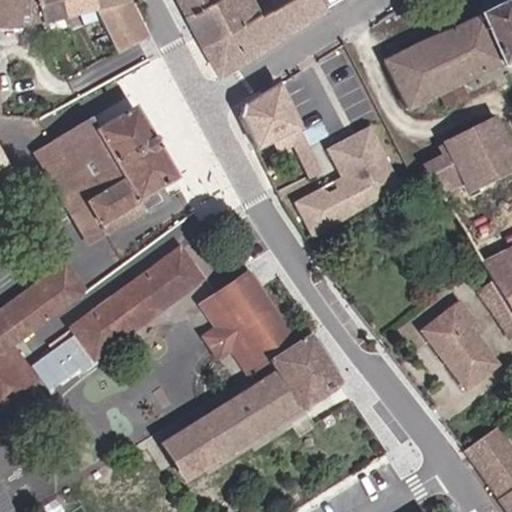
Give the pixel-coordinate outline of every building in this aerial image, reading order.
[(0,0),(0,28),(17,29),(37,24),(30,0),(0,0)] [(30,0),(37,24),(59,18),(54,0),(30,0)] [(54,0),(59,18),(90,10),(85,0),(54,0)] [(142,40),(122,0),(85,0),(90,10),(112,56),(142,40)] [(175,0),(182,12),(209,0),(175,0)] [(209,0),(182,12),(200,48),(258,16),(249,0),(209,0)] [(270,0),(274,8),(258,16),(200,48),(217,77),(323,9),(317,0),(270,0)] [(317,0),(323,9),(336,0),(317,0)] [(511,0),(466,23),(487,69),(496,64),(500,68),(511,62),(511,0)] [(457,85),(487,69),(466,23),(422,44),(382,64),(407,111),(437,97),(443,107),(462,95),(457,85)] [(70,89),(89,80),(84,70),(65,80),(70,89)] [(306,178),(317,172),(303,142),(275,85),(240,109),(238,112),(235,118),(236,120),(252,151),(267,144),(270,148),(287,141),(306,178)] [(46,143),(101,236),(139,213),(134,203),(170,180),(129,109),(91,131),(85,120),(46,143)] [(467,193),(511,169),(511,162),(491,121),(437,149),(452,175),(456,174),(467,193)] [(309,240),(397,188),(366,127),(322,150),(340,186),(323,195),(315,190),(289,205),(309,240)] [(101,236),(46,143),(29,153),(84,246),(101,236)] [(452,175),(437,149),(415,161),(423,173),(476,263),(511,245),(511,169),(467,193),(456,174),(452,175)] [(511,245),(476,263),(488,282),(511,321),(511,245)] [(69,330),(91,362),(197,284),(174,253),(69,330)] [(0,356),(81,297),(60,267),(0,310),(0,356)] [(264,363),(293,344),(245,275),(209,298),(228,325),(215,334),(225,350),(239,341),(257,368),(264,363)] [(228,325),(209,298),(197,308),(215,334),(228,325)] [(456,306),(419,333),(463,391),(494,368),(467,329),(471,326),(456,306)] [(293,344),(264,363),(272,375),(195,422),(196,423),(217,457),(218,459),(335,384),(305,336),(293,344)] [(46,395),(87,365),(68,340),(28,370),(46,395)] [(244,377),(257,368),(239,341),(225,350),(244,377)] [(10,350),(0,357),(0,406),(34,383),(19,362),(10,350)] [(197,384),(186,391),(197,407),(208,400),(197,384)] [(217,457),(196,423),(174,437),(195,471),(217,457)] [(511,511),(511,459),(491,430),(461,452),(485,487),(503,511),(511,511)]
